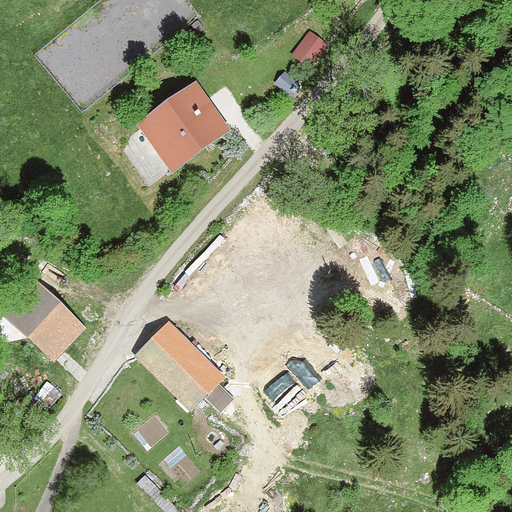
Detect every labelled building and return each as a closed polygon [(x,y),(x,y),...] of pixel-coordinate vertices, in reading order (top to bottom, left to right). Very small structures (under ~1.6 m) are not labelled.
[(326,45),(310,34),(296,54),(311,65),(326,45)] [(300,86),(285,73),(277,83),(292,95),(300,86)] [(198,83),(140,125),(173,170),(231,128),(198,83)] [(53,364),(86,328),(36,283),(3,319),(53,364)] [(224,378),(167,323),(134,356),(191,412),(224,378)]
